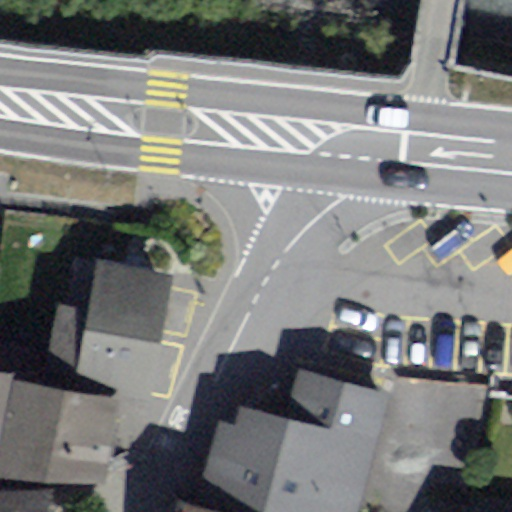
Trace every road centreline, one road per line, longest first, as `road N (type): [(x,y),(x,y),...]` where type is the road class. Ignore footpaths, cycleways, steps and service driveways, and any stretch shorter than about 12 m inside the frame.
road 1 (residential): [(401,146),(339,199),(265,281),(154,495)]
road 2 (primary): [(401,146),(0,98)]
road 3 (residential): [(154,495),(0,486)]
road 4 (unclassified): [(439,0),(426,75),(401,146)]
